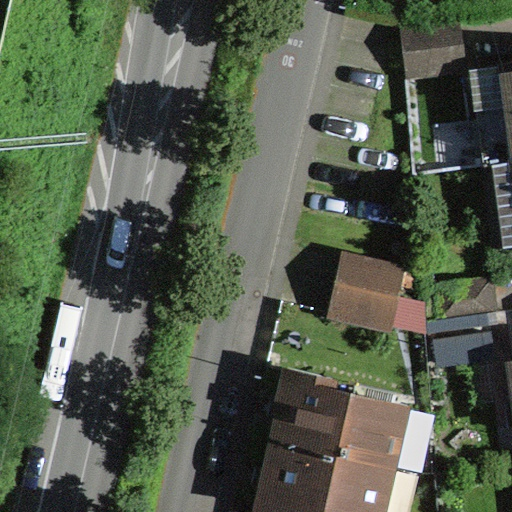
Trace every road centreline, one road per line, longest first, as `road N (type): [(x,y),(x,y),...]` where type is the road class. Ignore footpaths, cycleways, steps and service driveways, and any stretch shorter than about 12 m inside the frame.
road 1 (primary): [(188,0),(71,511)]
road 2 (residential): [(181,511),(297,0)]
